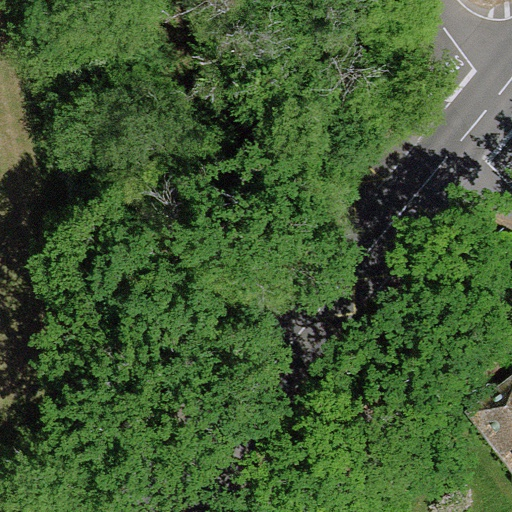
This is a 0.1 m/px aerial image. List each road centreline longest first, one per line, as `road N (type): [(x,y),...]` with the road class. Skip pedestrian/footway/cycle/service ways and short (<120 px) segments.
road 1 (tertiary): [(487,104),(139,511)]
road 2 (unclassified): [(487,104),(475,72),(422,0)]
